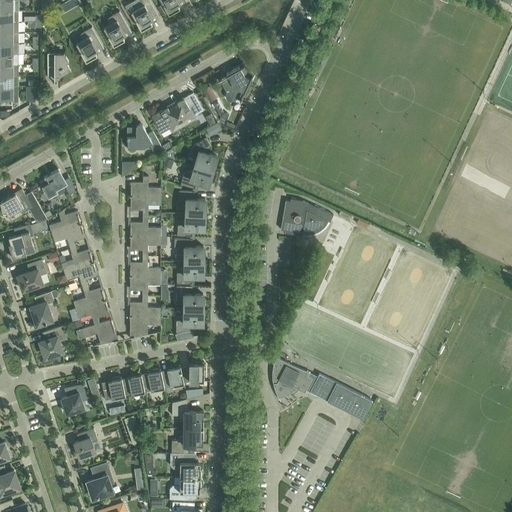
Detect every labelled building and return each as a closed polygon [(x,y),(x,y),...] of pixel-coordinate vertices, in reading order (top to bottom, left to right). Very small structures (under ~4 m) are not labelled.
[(0,0),(0,9),(18,10),(18,0),(0,0)] [(66,0),(58,5),(62,12),(70,8),(66,0)] [(149,17),(156,13),(158,16),(159,16),(149,0),(133,0),(132,1),(136,8),(131,11),(141,29),(152,23),(149,17)] [(179,7),(176,2),(179,0),(185,0),(186,0),(185,0),(160,0),(168,13),(179,7)] [(162,3),(158,6),(162,13),(166,11),(162,3)] [(18,10),(0,9),(0,20),(18,20),(18,10)] [(124,39),(121,33),(129,29),(130,32),(131,31),(119,10),(118,10),(118,11),(111,15),(110,16),(108,17),(107,20),(108,22),(109,24),(103,27),(113,45),(124,39)] [(18,20),(0,20),(0,31),(18,31),(18,20)] [(96,54),(93,49),(101,44),(103,47),(91,26),(82,31),(80,33),(80,35),(80,37),(81,39),(75,43),(85,61),(96,54)] [(18,31),(0,31),(0,42),(18,42),(18,31)] [(18,42),(0,42),(0,52),(18,53),(18,42)] [(18,53),(0,52),(0,63),(18,64),(18,53)] [(47,73),(48,73),(48,65),(54,65),(54,77),(54,75),(58,75),(59,76),(70,69),(66,62),(68,60),(63,52),(47,52),(47,73)] [(18,64),(0,63),(0,74),(18,75),(18,64)] [(245,67),(243,65),(240,67),(239,65),(226,73),(227,74),(218,79),(218,80),(219,79),(226,92),(225,94),(225,95),(225,96),(226,97),(226,98),(227,98),(228,99),(228,100),(229,100),(231,100),(232,100),(233,100),(234,100),(235,99),(236,98),(240,99),(239,100),(240,100),(244,91),(245,92),(252,78),(250,78),(252,74),(250,73),(249,72),(247,71),(246,69),(245,67)] [(18,75),(0,74),(0,85),(12,85),(12,86),(18,86),(18,75)] [(0,96),(12,97),(12,86),(12,85),(0,85),(0,96)] [(38,97),(38,91),(32,91),(32,85),(26,85),(26,99),(37,99),(36,99),(36,97),(38,97)] [(172,103),(183,124),(195,118),(193,114),(202,109),(193,92),(178,100),(179,102),(173,105),(172,103)] [(221,116),(226,119),(229,113),(223,111),(217,100),(213,102),(221,116)] [(183,124),(172,103),(172,104),(172,105),(167,108),(166,107),(151,115),(161,132),(170,127),(172,130),(183,124)] [(216,122),(206,128),(210,135),(220,129),(216,122)] [(142,125),(142,124),(141,123),(140,123),(139,123),(138,123),(137,123),(137,124),(136,124),(136,125),(136,126),(136,129),(127,129),(127,135),(126,135),(126,137),(127,137),(127,146),(127,147),(127,148),(128,149),(129,150),(130,151),(131,151),(132,151),(133,151),(134,150),(135,150),(135,149),(136,148),(136,147),(136,146),(143,146),(149,143),(153,150),(158,147),(161,145),(152,130),(147,133),(142,125)] [(194,164),(214,170),(214,168),(215,167),(215,165),(214,164),(214,162),(216,155),(204,151),(206,147),(210,144),(206,137),(193,144),(192,145),(191,147),(189,154),(194,156),(196,158),(194,164)] [(214,170),(194,164),(193,169),(190,171),(184,169),(180,183),(195,188),(197,180),(208,184),(210,176),(211,175),(212,174),(213,173),(213,171),(214,170)] [(56,191),(56,192),(57,193),(58,193),(59,193),(60,193),(61,193),(62,193),(63,192),(63,191),(64,190),(64,189),(64,188),(64,187),(64,186),(67,184),(58,168),(44,176),(44,178),(40,181),(48,195),(56,191)] [(129,194),(129,195),(161,195),(161,186),(148,186),(148,175),(142,175),(142,181),(130,181),(130,194),(129,194)] [(73,186),(67,189),(69,194),(75,191),(73,186)] [(21,212),(32,206),(22,189),(0,201),(0,203),(2,211),(5,210),(8,215),(19,209),(21,212)] [(185,212),(206,213),(206,212),(206,210),(206,209),(205,207),(205,206),(205,198),(194,198),(194,191),(179,189),(178,204),(184,204),(186,207),(185,212)] [(161,204),(161,195),(129,195),(130,195),(130,209),(142,209),(142,215),(148,215),(148,204),(161,204)] [(34,208),(39,205),(34,196),(28,199),(34,208)] [(302,233),(305,233),(307,233),(309,233),(311,233),(313,232),(315,232),(317,231),(319,230),(321,228),(323,227),(324,225),(325,224),(327,222),(328,220),(330,221),(333,214),(303,200),(290,198),(290,200),(285,199),(280,229),(285,229),(284,232),(297,234),(297,232),(302,233)] [(49,224),(51,232),(81,223),(81,222),(80,223),(76,210),(65,213),(63,208),(58,211),(61,220),(49,224)] [(204,220),(205,219),(205,218),(206,216),(206,215),(206,213),(185,212),(185,218),(183,220),(177,220),(177,234),(192,235),(192,227),(204,228),(204,220)] [(148,226),(148,215),(142,215),(142,221),(130,221),(130,234),(129,234),(129,235),(160,235),(161,226),(148,226)] [(82,223),(81,223),(51,232),(54,241),(66,237),(70,248),(75,246),(73,240),(85,236),(81,224),(82,223)] [(32,243),(27,224),(13,228),(15,234),(8,236),(10,243),(8,243),(12,258),(26,254),(24,246),(32,243)] [(160,244),(160,235),(129,235),(130,235),(130,249),(142,249),(142,255),(147,255),(148,244),(160,244)] [(184,260),(205,260),(205,259),(205,257),(204,256),(204,254),(203,253),(203,245),(192,245),(192,238),(174,237),(174,246),(176,246),(176,252),(182,252),(184,255),(184,260)] [(77,251),(75,246),(70,248),(73,258),(61,262),(64,271),(94,261),(93,260),(93,261),(88,248),(77,251)] [(147,266),(147,255),(142,255),(142,261),(130,261),(130,274),(129,274),(129,275),(160,275),(160,266),(147,266)] [(46,272),(41,258),(27,263),(30,271),(18,275),(20,281),(18,282),(20,288),(22,287),(23,289),(42,283),(39,274),(46,272)] [(205,260),(184,260),(184,266),(182,268),(176,268),(176,283),(191,283),(191,275),(203,275),(203,268),(204,266),(204,265),(205,263),(205,262),(205,260)] [(94,261),(64,271),(66,279),(79,275),(82,286),(87,284),(85,278),(97,275),(93,262),(94,261)] [(160,284),(160,276),(160,275),(129,275),(130,275),(130,289),(142,289),(142,295),(147,295),(147,284),(160,284)] [(89,290),(87,284),(82,286),(85,296),(73,300),(76,309),(106,299),(106,298),(105,299),(101,286),(89,290)] [(184,308),(204,308),(204,306),(204,305),(204,303),(203,302),(203,301),(203,293),(191,293),(191,285),(176,285),(176,300),(182,300),(184,302),(184,308)] [(54,300),(53,297),(57,296),(55,289),(51,290),(34,296),(36,303),(30,305),(33,316),(32,317),(35,327),(45,324),(45,322),(52,319),(47,303),(54,300)] [(147,306),(147,295),(142,295),(142,301),(130,301),(129,314),(129,315),(160,315),(160,306),(147,306)] [(106,299),(76,309),(78,317),(91,313),(94,323),(99,322),(97,316),(109,313),(105,300),(106,299)] [(204,308),(184,308),(184,313),(181,315),(176,315),(176,331),(176,332),(174,333),(175,334),(177,333),(180,332),(183,331),(186,330),(189,330),(192,330),(192,329),(191,329),(191,323),(202,323),(202,315),(203,314),(204,312),(204,311),(204,309),(204,308)] [(160,324),(160,315),(129,315),(129,329),(133,329),(133,336),(130,336),(130,334),(129,334),(129,337),(130,337),(134,336),(147,333),(147,324),(160,324)] [(111,318),(99,322),(94,323),(82,327),(84,336),(97,332),(100,343),(113,340),(117,340),(118,340),(117,337),(116,337),(117,339),(114,339),(112,333),(115,332),(111,318)] [(62,325),(62,324),(42,331),(42,332),(43,331),(45,339),(40,340),(45,356),(54,353),(55,354),(60,353),(60,351),(62,350),(58,340),(66,337),(62,325)] [(273,363),(272,371),(272,378),(273,386),(276,393),(280,400),(279,397),(286,394),(292,390),(294,392),(298,389),(304,392),(306,389),(311,392),(363,418),(372,400),(319,372),(317,375),(310,372),(310,371),(300,367),(290,363),(276,356),(273,363)] [(189,365),(180,367),(183,383),(184,383),(183,382),(190,380),(203,380),(203,374),(205,374),(205,375),(205,368),(205,369),(203,369),(203,362),(203,361),(204,361),(193,361),(194,361),(194,362),(189,362),(189,365)] [(183,383),(180,367),(180,365),(179,365),(179,364),(180,364),(180,363),(170,365),(170,366),(171,366),(171,367),(166,368),(167,370),(161,371),(164,387),(183,383)] [(164,387),(161,371),(160,369),(160,368),(160,367),(150,369),(150,370),(151,370),(151,371),(147,372),(147,374),(141,375),(144,391),(164,387)] [(144,391),(141,375),(141,373),(140,373),(140,372),(141,372),(140,371),(131,373),(131,374),(132,374),(132,375),(127,376),(127,378),(122,379),(121,379),(125,395),(144,391)] [(125,395),(121,379),(122,379),(121,377),(120,376),(121,376),(121,375),(111,377),(111,378),(112,378),(112,379),(108,380),(108,382),(102,383),(102,381),(101,381),(105,399),(125,395)] [(66,413),(67,413),(84,407),(81,399),(86,398),(81,384),(65,387),(67,395),(61,397),(64,405),(62,405),(64,411),(66,410),(66,413)] [(203,410),(196,410),(195,410),(189,410),(186,398),(172,401),(172,414),(179,414),(179,418),(184,419),(184,427),(203,427),(203,418),(203,410)] [(133,414),(124,418),(133,444),(139,441),(133,414)] [(88,453),(95,451),(91,441),(98,439),(93,427),(76,433),(79,440),(73,441),(79,456),(81,455),(84,457),(87,456),(88,453)] [(203,436),(203,427),(184,427),(184,428),(179,428),(179,439),(171,439),(171,452),(188,452),(188,444),(195,444),(203,444),(203,436)] [(0,459),(9,456),(4,441),(0,442),(0,459)] [(188,452),(171,452),(171,464),(173,466),(180,467),(179,476),(200,476),(200,475),(202,474),(202,472),(202,471),(202,469),(200,468),(200,466),(199,466),(200,463),(198,461),(194,461),(194,452),(188,452)] [(113,482),(106,462),(91,467),(95,478),(87,481),(90,490),(89,490),(88,491),(90,495),(91,495),(92,495),(93,497),(100,495),(101,496),(102,496),(105,495),(106,493),(112,491),(109,483),(113,482)] [(14,469),(7,472),(3,473),(0,466),(0,465),(0,493),(20,487),(14,469)] [(200,477),(200,476),(179,476),(179,485),(173,485),(170,487),(170,498),(193,499),(193,491),(198,491),(199,489),(199,486),(200,486),(200,484),(202,483),(202,481),(202,480),(202,478),(200,477)] [(29,511),(28,506),(26,506),(25,502),(16,505),(15,503),(14,504),(12,498),(0,502),(0,511),(29,511)] [(151,498),(151,507),(163,507),(163,498),(151,498)] [(201,511),(201,508),(194,507),(194,509),(191,509),(192,502),(194,502),(194,501),(172,500),(172,508),(174,511),(201,511)] [(103,508),(103,511),(126,511),(123,502),(103,508)]
